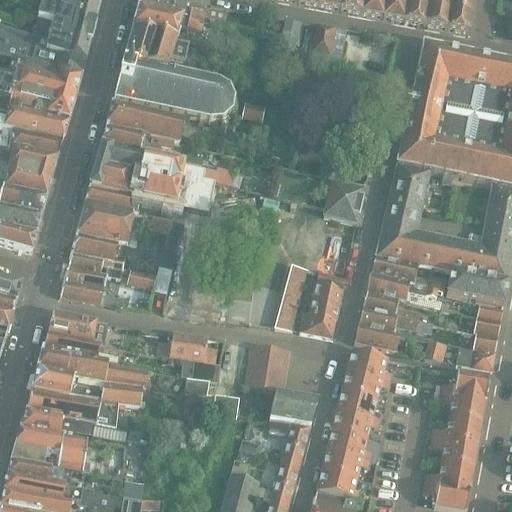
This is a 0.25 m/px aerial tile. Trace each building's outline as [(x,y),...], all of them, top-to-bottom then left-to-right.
[(41,0),(36,20),(51,24),(70,30),(71,27),(90,33),(98,1),(98,0),(41,0)] [(139,11),(139,12),(201,25),(203,15),(184,11),(186,2),(177,0),(140,0),(138,11),(139,11)] [(318,8),(319,0),(296,0),(296,4),(318,8)] [(319,0),(318,8),(339,12),(340,0),(319,0)] [(360,16),(363,0),(340,0),(339,12),(360,16)] [(382,20),(385,0),(363,0),(360,16),(382,20)] [(403,24),(407,0),(385,0),(382,20),(403,24)] [(407,0),(403,24),(426,28),(430,0),(407,0)] [(430,0),(426,28),(446,32),(451,0),(430,0)] [(451,0),(446,32),(468,36),(474,0),(451,0)] [(133,32),(132,35),(174,43),(178,29),(199,33),(201,25),(139,12),(133,32)] [(0,46),(2,48),(0,55),(0,58),(14,62),(18,63),(79,80),(90,33),(71,27),(70,30),(51,24),(36,20),(31,39),(0,29),(0,46)] [(295,48),(299,25),(284,22),(279,44),(295,48)] [(329,57),(333,31),(315,28),(311,55),(329,57)] [(132,35),(123,66),(165,74),(169,60),(182,62),(185,48),(174,46),(174,43),(132,35)] [(419,62),(409,109),(399,153),(396,168),(396,169),(374,260),(374,261),(416,270),(449,277),(445,298),(502,310),(511,254),(511,64),(422,47),(419,62)] [(0,104),(0,111),(6,113),(7,110),(66,125),(79,80),(18,63),(13,82),(2,79),(0,88),(11,91),(7,107),(0,104)] [(117,86),(113,105),(208,124),(221,123),(230,115),(232,102),(227,91),(215,85),(165,74),(123,66),(122,67),(117,86)] [(244,106),(240,122),(262,127),(265,110),(244,106)] [(0,129),(60,143),(66,125),(7,110),(6,113),(4,123),(0,121),(0,129)] [(105,134),(172,148),(176,149),(182,125),(112,110),(106,133),(105,134)] [(0,129),(0,150),(11,153),(11,152),(12,152),(12,151),(53,160),(53,161),(55,161),(55,160),(59,145),(60,143),(0,129)] [(102,151),(101,153),(157,163),(159,152),(171,154),(172,148),(105,134),(101,150),(102,151)] [(298,144),(293,166),(328,173),(332,151),(298,144)] [(0,182),(0,187),(44,200),(55,161),(53,161),(53,160),(12,151),(12,152),(11,152),(11,153),(3,183),(0,182)] [(101,153),(90,193),(126,199),(129,186),(143,188),(140,202),(140,204),(161,209),(173,211),(173,208),(174,207),(194,214),(203,216),(203,214),(204,213),(204,211),(205,209),(205,207),(206,206),(207,203),(208,200),(209,195),(209,193),(210,189),(211,186),(212,184),(204,182),(207,173),(181,168),(182,169),(159,164),(157,163),(101,153)] [(270,160),(268,168),(277,169),(278,162),(270,160)] [(204,182),(212,184),(229,189),(233,176),(215,171),(214,174),(207,173),(204,182)] [(322,220),(355,228),(364,193),(331,185),(322,220)] [(0,191),(1,192),(0,195),(0,210),(38,221),(39,220),(44,200),(0,187),(0,191)] [(86,207),(85,208),(131,217),(137,218),(140,204),(140,202),(126,199),(90,193),(90,194),(89,194),(86,207)] [(77,240),(125,249),(131,218),(131,217),(85,208),(77,240)] [(0,228),(34,238),(38,221),(0,210),(0,228)] [(151,220),(148,232),(167,236),(163,250),(175,252),(182,227),(170,224),(151,220)] [(0,228),(0,247),(29,256),(34,238),(0,228)] [(77,240),(72,256),(110,263),(122,266),(125,249),(77,240)] [(70,259),(67,271),(99,278),(101,270),(107,271),(105,279),(119,281),(122,266),(110,263),(72,256),(71,259),(70,259)] [(374,261),(370,278),(412,287),(416,270),(374,261)] [(291,269),(288,277),(304,281),(306,273),(291,269)] [(105,282),(105,279),(99,278),(67,271),(59,300),(100,308),(105,282)] [(130,273),(126,288),(138,291),(142,276),(130,273)] [(301,316),(297,335),(330,342),(337,309),(343,283),(317,275),(309,302),(306,317),(301,316)] [(288,277),(286,285),(302,289),(304,281),(288,277)] [(370,278),(365,297),(397,305),(404,306),(406,296),(436,302),(439,287),(428,285),(426,290),(412,287),(370,278)] [(0,301),(14,305),(19,287),(0,281),(0,301)] [(286,285),(284,293),(299,297),(302,289),(286,285)] [(284,293),(282,301),(297,305),(299,297),(284,293)] [(365,297),(361,313),(417,325),(418,318),(395,313),(397,305),(365,297)] [(0,316),(10,319),(14,307),(14,305),(0,301),(0,316)] [(282,301),(280,309),(295,313),(297,305),(282,301)] [(280,309),(278,317),(293,321),(295,313),(280,309)] [(477,309),(475,322),(479,323),(499,327),(501,314),(477,309)] [(361,313),(356,330),(391,337),(393,330),(415,335),(417,325),(361,313)] [(0,331),(6,333),(10,319),(0,316),(0,331)] [(278,317),(275,325),(291,329),(293,321),(278,317)] [(51,318),(45,339),(99,349),(103,349),(106,327),(51,318)] [(472,337),(474,337),(496,341),(499,327),(479,323),(475,322),(472,337)] [(275,325),(273,332),(289,335),(291,329),(275,325)] [(356,331),(352,347),(395,357),(398,340),(391,338),(391,337),(356,330),(356,331)] [(471,353),(493,358),(496,341),(474,337),(471,353)] [(160,346),(158,360),(168,361),(168,363),(192,366),(190,382),(200,384),(207,385),(208,385),(216,386),(218,370),(214,369),(216,355),(204,353),(206,343),(171,338),(170,347),(160,346)] [(45,339),(41,353),(121,368),(121,364),(118,363),(118,360),(98,356),(99,349),(45,339)] [(427,345),(422,363),(430,365),(430,364),(434,347),(427,345)] [(434,347),(430,364),(439,366),(444,349),(434,347)] [(248,349),(247,360),(267,363),(268,352),(248,349)] [(470,371),(470,372),(490,375),(493,358),(457,351),(453,368),(470,371)] [(268,352),(267,363),(287,366),(288,355),(268,352)] [(43,354),(35,381),(42,382),(43,377),(93,386),(141,391),(145,392),(145,391),(153,393),(155,378),(147,377),(148,375),(136,373),(136,372),(124,369),(121,369),(121,368),(41,353),(43,354)] [(350,355),(345,375),(388,386),(390,379),(382,377),(386,364),(350,355)] [(247,360),(245,370),(265,373),(267,363),(247,360)] [(267,363),(265,373),(285,376),(287,366),(267,363)] [(245,370),(244,380),(264,383),(265,373),(245,370)] [(265,373),(264,383),(284,386),(285,376),(265,373)] [(345,375),(340,395),(376,404),(379,392),(386,394),(388,386),(345,375)] [(101,393),(98,407),(117,409),(139,410),(141,391),(93,386),(43,377),(42,382),(101,393)] [(440,388),(438,397),(484,405),(487,383),(455,378),(453,390),(440,388)] [(243,391),(262,394),(264,383),(244,380),(243,391)] [(35,381),(31,396),(98,407),(101,393),(42,382),(35,381)] [(185,381),(183,397),(205,401),(208,385),(207,385),(200,384),(190,382),(185,381)] [(264,383),(262,394),(274,397),(282,398),(284,386),(264,383)] [(26,416),(25,418),(92,430),(100,431),(114,433),(117,409),(98,407),(31,396),(30,395),(25,415),(26,416)] [(340,395),(335,415),(378,426),(380,418),(373,416),(376,404),(340,395)] [(268,426),(290,429),(308,431),(316,404),(282,398),(274,397),(267,423),(268,423),(268,426)] [(450,410),(447,422),(480,428),(484,405),(438,397),(437,407),(450,410)] [(235,422),(238,402),(213,398),(211,419),(235,422)] [(335,415),(330,435),(366,443),(369,431),(376,433),(378,426),(335,415)] [(25,418),(20,434),(72,443),(74,437),(91,440),(90,441),(124,447),(126,435),(114,433),(100,431),(92,430),(25,418)] [(432,433),(431,442),(476,450),(480,428),(447,422),(445,435),(432,433)] [(268,426),(267,434),(284,436),(285,435),(288,436),(286,444),(304,449),(308,431),(290,429),(268,426)] [(128,433),(126,442),(139,444),(140,435),(128,433)] [(20,434),(11,460),(27,464),(26,468),(71,475),(82,477),(88,477),(88,467),(83,467),(85,444),(72,443),(20,434)] [(330,435),(325,454),(368,465),(370,458),(363,456),(366,443),(330,435)] [(442,454),(440,467),(472,473),(476,450),(431,442),(429,452),(442,454)] [(286,444),(280,465),(298,470),(298,468),(304,449),(286,444)] [(240,446),(238,453),(254,457),(256,451),(240,446)] [(325,454),(320,474),(356,483),(359,471),(366,473),(368,465),(325,454)] [(10,466),(6,481),(63,491),(63,489),(68,490),(71,475),(26,468),(27,464),(11,460),(10,466)] [(219,511),(250,511),(254,499),(257,490),(257,487),(244,483),(248,468),(233,464),(228,480),(219,511)] [(280,465),(275,484),(293,489),(298,470),(280,465)] [(425,478),(423,487),(468,495),(472,473),(440,467),(438,480),(425,478)] [(112,481),(120,482),(121,470),(113,469),(112,481)] [(352,495),(356,483),(320,474),(315,495),(358,505),(360,497),(352,495)] [(2,497),(88,511),(90,511),(109,511),(112,499),(83,493),(81,497),(63,495),(63,491),(6,481),(2,497)] [(257,490),(254,499),(267,503),(267,505),(287,511),(293,489),(275,484),(273,484),(271,494),(257,490)] [(158,511),(159,504),(141,504),(141,487),(123,485),(121,501),(119,511),(158,511)] [(435,499),(433,511),(432,511),(435,511),(465,511),(468,495),(423,487),(421,497),(435,499)] [(353,511),(354,507),(315,496),(310,511),(353,511)] [(88,511),(2,497),(0,505),(0,511),(88,511)]
